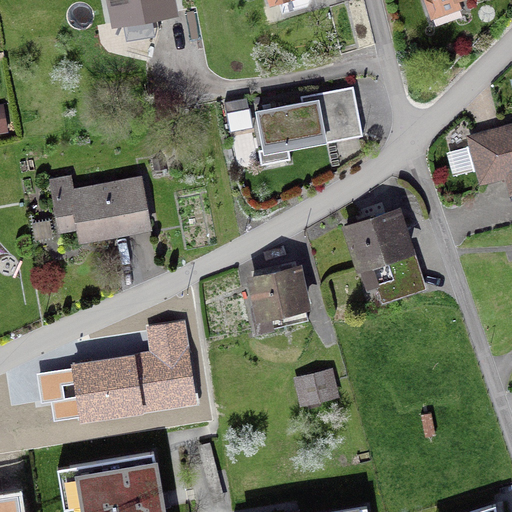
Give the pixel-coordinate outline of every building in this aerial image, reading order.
[(110,0),(115,23),(170,12),(168,0),(110,0)] [(428,0),(426,1),(431,16),(456,7),(454,0),(428,0)] [(301,104),(257,113),(265,155),(363,136),(354,88),(300,98),(301,104)] [(0,129),(10,128),(6,103),(0,104),(0,129)] [(511,127),(470,140),(481,180),(506,173),(511,190),(511,189),(511,127)] [(75,225),(78,240),(124,231),(124,227),(147,222),(139,179),(71,192),(68,179),(49,182),(58,228),(75,225)] [(358,267),(407,251),(395,212),(363,223),(361,220),(345,225),(358,267)] [(431,245),(418,250),(428,280),(441,275),(431,245)] [(249,308),(255,333),(307,321),(295,269),(251,279),(256,306),(249,308)] [(154,355),(38,372),(43,402),(52,401),(55,421),(196,400),(185,322),(150,327),(154,355)] [(326,372),(297,379),(302,403),(332,396),(326,372)] [(160,511),(150,452),(58,467),(66,511),(75,509),(75,511),(160,511)] [(23,511),(21,489),(0,491),(0,511),(23,511)] [(499,511),(498,503),(471,511),(499,511)]
